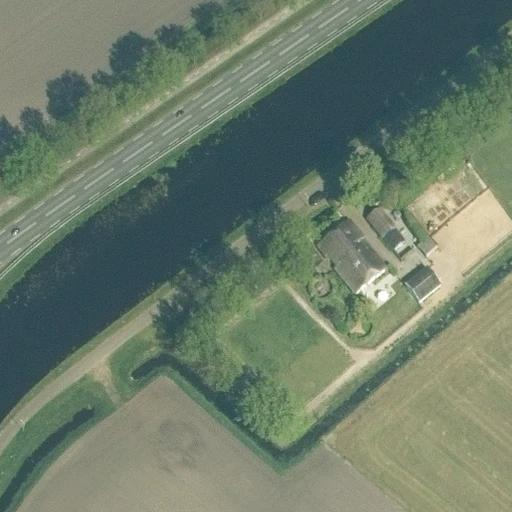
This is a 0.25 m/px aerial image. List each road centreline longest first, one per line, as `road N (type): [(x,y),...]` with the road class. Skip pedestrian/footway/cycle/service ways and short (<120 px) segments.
road 1 (unclassified): [(0,445),(101,352),(511,41)]
road 2 (primary): [(0,249),(360,0)]
